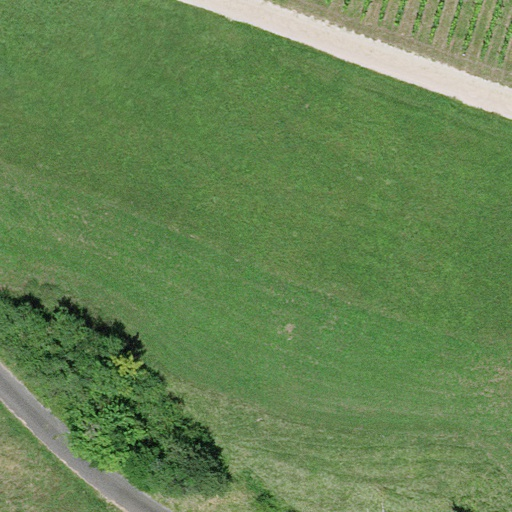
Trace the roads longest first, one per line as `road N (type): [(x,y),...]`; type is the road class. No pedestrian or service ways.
road 1 (track): [(197,0),(511,104)]
road 2 (track): [(129,511),(92,489),(0,397)]
